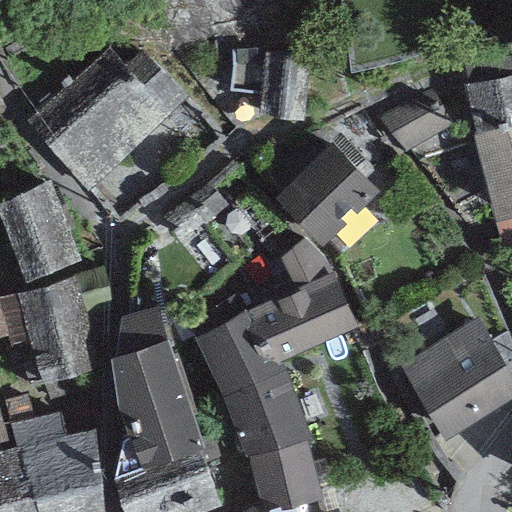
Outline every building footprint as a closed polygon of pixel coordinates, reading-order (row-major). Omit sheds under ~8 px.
[(170,121),(166,115),(186,98),(142,48),(122,65),(109,50),(25,121),(87,192),(170,121)] [(258,117),(302,121),(309,59),(265,54),(258,117)] [(476,136),(511,127),(511,76),(465,88),(476,136)] [(511,127),(476,136),(472,137),(502,250),(511,247),(511,127)] [(378,193),(328,144),(273,200),(322,249),(378,193)] [(50,181),(0,202),(0,220),(27,284),(83,260),(50,181)] [(280,361),(358,328),(334,272),(306,238),(273,263),(288,292),(247,312),(270,365),(280,361)] [(102,268),(15,293),(42,386),(100,370),(83,310),(112,301),(102,268)] [(119,319),(114,358),(166,340),(157,306),(119,319)] [(0,308),(0,341),(9,339),(0,308)] [(270,365),(247,312),(194,339),(222,398),(245,457),(248,456),(306,441),(308,441),(285,371),(280,361),(270,365)] [(511,398),(511,376),(476,318),(398,365),(444,440),(511,398)] [(114,358),(110,360),(118,412),(126,438),(112,481),(198,450),(202,449),(166,340),(114,358)] [(0,444),(8,442),(0,408),(0,444)] [(103,511),(94,429),(65,436),(59,412),(9,424),(17,449),(36,511),(103,511)] [(274,511),(320,500),(306,441),(248,456),(262,511),(274,511)] [(0,511),(36,511),(17,449),(0,453),(0,511)] [(112,481),(123,511),(206,511),(219,507),(198,450),(112,481)]
